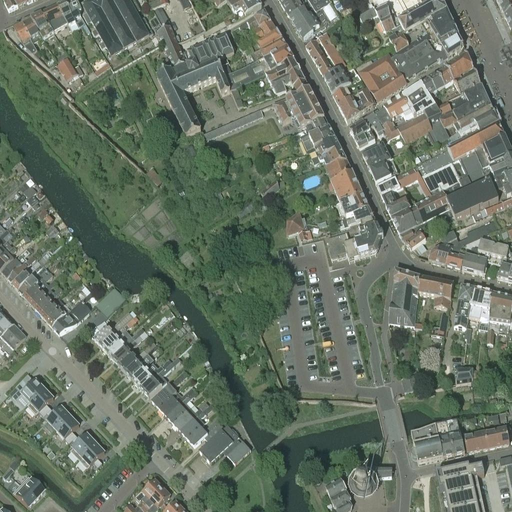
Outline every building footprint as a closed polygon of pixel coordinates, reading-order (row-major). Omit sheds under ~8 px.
[(1,0),(9,14),(16,11),(18,10),(12,0),(1,0)] [(12,0),(18,10),(25,6),(22,0),(12,0)] [(95,0),(93,1),(94,2),(82,8),(86,15),(82,18),(88,26),(91,24),(96,32),(91,34),(94,40),(99,37),(103,45),(99,47),(101,52),(106,50),(112,61),(153,37),(151,33),(147,35),(143,28),(147,26),(144,20),(140,23),(136,15),(140,13),(132,0),(95,0)] [(166,0),(159,0),(163,8),(169,6),(166,0)] [(212,0),(218,11),(227,5),(227,4),(230,2),(229,0),(212,0)] [(235,0),(230,3),(230,2),(227,4),(227,5),(234,16),(242,12),(246,19),(262,9),(256,0),(235,0)] [(302,4),(299,0),(289,0),(280,5),(286,15),(293,12),(292,10),(307,3),(306,1),(302,4)] [(313,23),(321,33),(325,30),(329,25),(338,20),(330,7),(332,5),(327,0),(305,0),(306,0),(306,1),(307,3),(311,8),(313,12),(310,14),(313,23)] [(441,0),(440,0),(397,0),(396,1),(395,0),(371,0),(377,9),(386,4),(392,16),(395,15),(400,24),(441,0)] [(447,14),(441,0),(400,24),(406,37),(426,26),(447,14)] [(511,0),(494,0),(495,1),(502,17),(511,11),(511,0)] [(74,1),(58,9),(68,28),(69,29),(73,36),(79,32),(83,30),(86,28),(81,19),(78,14),(81,13),(80,10),(75,1),(74,1)] [(311,8),(307,3),(292,10),(293,12),(286,15),(289,21),(305,13),(304,12),(306,11),(311,8)] [(406,37),(400,24),(395,15),(392,16),(386,4),(377,9),(358,20),(361,26),(377,18),(386,36),(391,33),(394,37),(400,34),(401,36),(388,43),(397,55),(409,48),(403,39),(406,37)] [(491,33),(499,30),(488,4),(480,8),(491,33)] [(68,28),(58,9),(41,16),(54,37),(54,36),(68,28)] [(456,12),(460,23),(469,19),(465,9),(456,12)] [(511,11),(502,17),(511,36),(511,35),(511,11)] [(307,16),(305,13),(289,21),(303,44),(314,37),(321,33),(313,23),(310,14),(307,16)] [(447,14),(426,26),(432,35),(442,51),(459,40),(459,39),(457,35),(453,26),(451,21),(450,21),(447,14)] [(271,25),(264,15),(254,21),(247,26),(246,26),(239,30),(242,34),(248,30),(252,35),(271,25)] [(54,37),(41,16),(32,20),(31,20),(44,44),(44,43),(54,37)] [(31,20),(23,25),(30,42),(31,44),(31,43),(32,44),(33,46),(38,44),(40,47),(44,45),(45,44),(44,43),(44,44),(31,20)] [(156,20),(150,23),(154,31),(160,28),(156,20)] [(473,21),(460,23),(464,46),(476,44),(473,21)] [(30,42),(23,25),(13,29),(25,49),(31,55),(36,51),(32,44),(31,43),(31,44),(30,42)] [(271,25),(252,35),(251,36),(256,46),(278,35),(271,25)] [(86,28),(83,30),(87,38),(91,36),(86,28)] [(157,36),(173,72),(187,66),(171,29),(157,36)] [(278,35),(256,46),(250,50),(251,51),(247,52),(244,54),(245,54),(247,59),(250,57),(254,55),(255,58),(260,55),(282,43),(278,36),(278,35)] [(371,62),(356,71),(359,75),(358,76),(370,96),(371,95),(378,106),(406,87),(404,83),(408,81),(409,82),(442,61),(443,64),(448,61),(446,58),(442,51),(432,35),(394,58),(394,59),(391,61),(389,56),(373,66),(371,62)] [(319,41),(321,45),(324,51),(333,46),(327,36),(319,41)] [(218,64),(234,57),(226,38),(187,55),(192,65),(194,64),(198,73),(218,64)] [(464,49),(459,40),(442,51),(448,61),(460,53),(461,54),(464,49)] [(319,41),(315,44),(306,50),(311,58),(321,53),(317,47),(321,45),(319,41)] [(260,55),(255,58),(254,55),(250,57),(253,63),(254,66),(263,62),(286,50),(282,43),(260,55)] [(338,56),(333,46),(324,51),(330,61),(338,56)] [(265,76),(294,63),(293,62),(287,50),(286,50),(263,62),(254,66),(236,75),(231,77),(225,79),(224,80),(231,95),(237,92),(266,79),(265,76)] [(38,53),(36,51),(31,55),(33,57),(40,63),(43,59),(38,53)] [(326,62),(321,53),(311,58),(317,68),(326,62)] [(338,56),(330,61),(336,71),(345,66),(338,56)] [(74,71),(75,71),(69,61),(66,57),(56,62),(60,68),(57,70),(66,85),(78,78),(74,71)] [(465,58),(438,77),(446,90),(453,85),(473,73),(468,59),(465,58)] [(333,72),(326,62),(317,68),(323,78),(333,72)] [(300,74),(294,63),(265,76),(266,79),(267,80),(267,81),(270,87),(300,74)] [(171,74),(156,81),(184,139),(186,142),(202,135),(183,97),(216,84),(221,98),(231,95),(224,80),(218,64),(198,73),(194,64),(192,65),(185,68),(186,70),(173,77),(172,74),(171,74)] [(108,65),(94,76),(97,80),(111,69),(108,65)] [(333,72),(323,78),(325,81),(344,71),(346,74),(348,73),(345,66),(336,71),(337,74),(334,75),(333,72)] [(78,69),(75,71),(74,71),(78,78),(79,80),(83,77),(78,69)] [(344,71),(325,81),(324,81),(332,97),(347,91),(351,89),(352,91),(361,85),(357,78),(351,82),(349,79),(347,80),(344,75),(346,74),(344,71)] [(481,88),(473,73),(453,85),(460,99),(461,99),(481,88)] [(293,91),(305,85),(300,74),(270,87),(275,96),(276,98),(287,94),(286,92),(285,90),(291,87),(293,91)] [(446,90),(438,77),(437,77),(429,82),(422,87),(431,103),(437,100),(436,98),(438,95),(437,95),(446,90)] [(297,98),(309,92),(308,90),(305,85),(293,91),(295,95),(297,98)] [(400,101),(384,111),(391,124),(394,130),(408,124),(425,117),(428,116),(436,111),(431,103),(422,87),(413,92),(400,101)] [(461,99),(436,111),(428,116),(425,117),(430,128),(455,115),(460,125),(490,108),(481,88),(461,99)] [(347,91),(332,97),(333,98),(338,108),(354,99),(359,96),(360,96),(357,91),(349,96),(347,91)] [(354,99),(338,108),(338,109),(340,112),(347,126),(360,117),(375,108),(376,107),(367,93),(367,91),(366,91),(360,96),(359,96),(362,101),(357,104),(354,99)] [(237,92),(231,95),(234,102),(235,103),(240,101),(240,100),(237,92)] [(272,108),(282,128),(290,124),(295,122),(300,132),(310,128),(324,122),(309,92),(297,98),(272,108)] [(240,101),(235,103),(238,111),(244,109),(240,101)] [(494,116),(490,108),(460,125),(455,115),(430,128),(432,133),(438,146),(449,140),(445,131),(454,127),(459,135),(458,136),(461,134),(494,116)] [(374,118),(373,118),(375,122),(385,138),(396,133),(394,130),(391,124),(384,111),(374,118)] [(261,114),(202,140),(205,145),(264,119),(261,114)] [(458,136),(449,140),(454,150),(458,147),(463,145),(464,145),(499,127),(494,117),(494,116),(461,134),(459,135),(458,136)] [(408,124),(394,130),(396,133),(385,138),(389,146),(400,140),(404,148),(406,147),(427,137),(426,136),(432,133),(430,128),(425,117),(408,124)] [(373,118),(363,125),(368,133),(373,130),(374,132),(379,142),(385,138),(375,122),(373,118)] [(308,137),(309,140),(329,131),(324,122),(310,128),(311,130),(305,132),(307,137),(308,137)] [(363,125),(350,133),(354,142),(369,134),(368,133),(363,125)] [(447,154),(417,169),(417,170),(419,174),(424,172),(426,178),(427,179),(452,167),(458,164),(505,140),(499,127),(464,145),(463,145),(458,147),(454,150),(447,153),(447,154)] [(300,141),(301,144),(307,158),(316,154),(315,152),(335,142),(335,141),(329,131),(309,140),(308,137),(307,137),(307,138),(300,141)] [(438,146),(432,133),(426,136),(427,137),(428,139),(433,149),(438,146)] [(369,134),(354,142),(359,152),(374,144),(369,134)] [(511,155),(505,140),(458,164),(465,178),(459,181),(462,187),(463,187),(511,160),(511,155)] [(286,141),(257,152),(259,155),(288,144),(286,141)] [(340,152),(335,142),(315,152),(316,154),(316,155),(318,154),(321,161),(340,152)] [(370,173),(391,163),(383,147),(363,158),(370,173)] [(321,161),(320,161),(318,161),(317,159),(311,160),(314,166),(320,165),(324,164),(326,169),(325,170),(326,170),(347,164),(340,152),(321,161)] [(511,160),(463,187),(469,199),(511,177),(511,160)] [(391,163),(370,173),(376,188),(398,177),(392,163),(391,164),(391,163)] [(326,170),(325,170),(331,184),(352,175),(351,173),(347,164),(326,170)] [(384,187),(377,190),(382,201),(392,196),(392,195),(414,184),(417,183),(418,184),(421,182),(431,202),(428,203),(425,204),(417,209),(422,222),(419,223),(420,227),(423,226),(450,213),(442,196),(459,188),(462,187),(459,181),(459,180),(458,178),(457,179),(452,167),(427,179),(426,178),(424,172),(419,174),(417,170),(410,174),(384,187)] [(152,172),(145,179),(157,190),(164,183),(152,172)] [(352,175),(331,184),(330,184),(340,207),(362,199),(361,197),(359,190),(356,184),(352,175)] [(511,177),(469,199),(463,187),(459,188),(442,196),(450,213),(455,224),(472,217),(484,212),(511,201),(511,177)] [(276,182),(260,196),(267,204),(286,189),(284,186),(278,188),(276,182)] [(26,186),(20,191),(23,196),(30,190),(26,186)] [(23,196),(29,202),(33,198),(37,195),(31,189),(30,190),(23,196)] [(392,196),(382,201),(384,205),(384,206),(386,209),(387,211),(397,206),(395,202),(392,195),(392,196)] [(29,202),(26,204),(32,210),(37,206),(39,205),(33,198),(29,202)] [(340,207),(336,209),(340,219),(344,217),(346,221),(369,212),(362,199),(340,207)] [(511,201),(484,212),(488,221),(488,222),(493,219),(511,211),(511,201)] [(397,206),(387,211),(398,237),(409,232),(420,227),(419,223),(422,222),(417,209),(411,212),(406,202),(397,206)] [(450,252),(449,255),(465,260),(466,255),(463,249),(490,238),(495,250),(508,246),(511,244),(511,242),(508,233),(511,231),(511,211),(493,219),(495,224),(466,237),(468,241),(458,245),(458,244),(450,252)] [(44,212),(37,217),(41,221),(47,215),(44,212)] [(369,212),(346,221),(342,223),(343,226),(342,229),(339,230),(340,233),(341,233),(374,222),(369,212)] [(488,221),(484,212),(472,217),(476,226),(488,221)] [(287,224),(287,225),(306,226),(304,221),(302,221),(300,214),(287,224)] [(49,219),(45,223),(49,228),(54,224),(49,219)] [(331,243),(326,245),(328,253),(328,254),(329,255),(334,254),(337,263),(338,263),(338,262),(353,258),(354,264),(360,262),(361,261),(369,259),(370,259),(376,257),(378,251),(378,250),(382,243),(383,242),(384,241),(382,237),(381,238),(374,222),(341,233),(330,237),(329,237),(331,243)] [(287,225),(287,238),(299,234),(304,232),(304,231),(306,227),(306,226),(287,225)] [(54,228),(46,235),(52,241),(59,234),(54,228)] [(413,240),(409,232),(398,237),(400,240),(404,246),(413,240)] [(6,234),(1,239),(2,239),(0,240),(0,251),(7,245),(4,242),(10,236),(7,233),(6,234)] [(310,234),(299,237),(302,245),(312,242),(310,234)] [(445,247),(457,242),(454,234),(439,240),(443,247),(445,247)] [(413,240),(404,246),(405,247),(410,252),(412,255),(425,244),(426,243),(434,243),(432,238),(424,241),(421,237),(420,236),(413,240)] [(490,238),(463,249),(466,255),(465,260),(485,265),(484,260),(487,258),(493,267),(502,269),(498,284),(509,286),(511,287),(511,257),(508,246),(495,250),(490,238)] [(457,242),(445,247),(450,252),(458,244),(457,242)] [(61,243),(43,260),(46,263),(64,247),(61,243)] [(0,263),(13,251),(7,245),(0,251),(0,263)] [(445,247),(443,247),(444,249),(432,256),(428,265),(444,269),(449,255),(450,252),(445,247)] [(13,251),(0,263),(0,274),(0,275),(14,262),(11,259),(17,254),(13,251)] [(7,282),(27,263),(25,261),(30,256),(26,253),(2,276),(7,282)] [(465,260),(449,255),(444,269),(460,274),(465,260)] [(27,263),(7,282),(13,288),(26,276),(25,276),(23,273),(28,269),(35,262),(32,258),(27,263)] [(465,260),(460,274),(462,274),(471,277),(484,280),(486,271),(486,269),(485,265),(465,260)] [(26,276),(13,288),(18,294),(43,270),(38,265),(25,276),(26,276)] [(44,269),(43,270),(18,294),(24,300),(50,276),(44,269)] [(418,297),(420,281),(395,274),(393,287),(388,327),(414,330),(415,326),(416,320),(417,301),(418,297)] [(50,276),(24,300),(30,306),(49,289),(46,286),(53,279),(50,276)] [(432,284),(420,281),(418,297),(428,300),(435,301),(434,310),(450,313),(454,288),(432,284)] [(54,284),(49,289),(30,306),(36,312),(54,296),(53,296),(51,293),(57,287),(54,284)] [(54,296),(36,312),(41,319),(54,307),(53,307),(51,304),(56,299),(63,293),(60,290),(53,296),(54,296)] [(456,320),(454,331),(466,333),(467,331),(468,323),(468,322),(475,292),(461,290),(458,305),(459,305),(456,320)] [(126,303),(115,292),(96,310),(101,315),(86,328),(90,333),(106,324),(108,322),(107,321),(126,303)] [(475,292),(468,322),(471,322),(479,324),(480,324),(484,294),(475,292)] [(479,324),(478,333),(481,333),(488,334),(491,321),(495,297),(484,294),(480,324),(479,324)] [(488,334),(487,348),(488,348),(492,349),(494,337),(508,339),(507,345),(509,345),(511,315),(511,314),(511,300),(495,297),(491,321),(488,334)] [(59,302),(53,307),(54,307),(41,319),(47,325),(65,308),(59,302)] [(67,318),(53,331),(59,338),(74,330),(77,327),(77,328),(80,325),(92,315),(85,307),(85,306),(82,303),(70,314),(66,317),(67,318)] [(65,308),(47,325),(53,331),(67,318),(66,317),(70,314),(67,311),(65,308)] [(169,312),(155,325),(159,329),(169,320),(171,321),(174,318),(169,312)] [(101,350),(133,321),(129,316),(110,333),(108,331),(94,343),(101,350)] [(433,330),(432,338),(444,340),(448,318),(442,317),(439,331),(433,330)] [(133,321),(101,350),(107,356),(129,337),(126,334),(137,324),(133,321)] [(0,340),(13,328),(7,322),(0,328),(0,340)] [(13,328),(0,340),(0,351),(1,352),(19,335),(13,328)] [(96,330),(90,336),(94,341),(100,336),(100,335),(96,330)] [(138,347),(152,333),(149,330),(145,334),(142,337),(135,343),(138,347)] [(129,337),(107,356),(113,363),(135,343),(142,337),(139,334),(132,340),(129,337)] [(19,335),(1,352),(1,353),(0,353),(0,354),(3,357),(4,356),(8,359),(25,341),(19,335)] [(130,354),(138,347),(135,343),(113,363),(119,370),(133,357),(130,354)] [(154,345),(144,354),(147,357),(151,354),(157,349),(156,348),(154,345)] [(136,361),(133,357),(119,370),(125,376),(147,357),(144,354),(136,361)] [(147,357),(125,376),(131,383),(145,371),(153,364),(151,361),(147,357)] [(171,373),(173,376),(184,367),(178,359),(173,364),(176,368),(171,373)] [(169,363),(162,369),(165,372),(172,366),(172,365),(169,363)] [(145,371),(131,383),(133,384),(141,394),(155,381),(165,372),(162,369),(159,371),(154,366),(147,372),(145,371)] [(155,381),(141,394),(149,402),(163,390),(168,385),(163,380),(175,369),(172,366),(165,372),(155,381)] [(465,370),(454,371),(456,386),(456,388),(472,386),(472,370),(465,370)] [(473,372),(473,384),(484,385),(485,373),(473,372)] [(159,412),(177,396),(173,393),(188,379),(184,375),(165,393),(152,405),(159,412)] [(417,377),(401,381),(405,397),(420,393),(417,377)] [(22,398),(16,403),(24,412),(28,409),(45,393),(37,384),(30,390),(24,384),(16,391),(17,393),(22,398)] [(177,396),(159,412),(166,420),(194,393),(192,391),(182,400),(178,395),(177,396)] [(54,402),(45,393),(31,407),(28,409),(37,418),(39,416),(44,420),(47,417),(52,413),(47,408),(54,402)] [(197,397),(194,393),(166,420),(173,427),(190,411),(186,407),(197,397)] [(190,411),(173,427),(180,435),(209,409),(206,406),(195,416),(190,411)] [(209,409),(180,435),(187,443),(200,431),(205,427),(201,422),(214,410),(211,407),(209,409)] [(47,417),(51,422),(48,425),(57,434),(71,420),(62,411),(56,417),(52,413),(47,417)] [(71,420),(57,434),(69,446),(72,443),(77,439),(72,434),(79,428),(71,420)] [(204,434),(200,431),(187,443),(194,450),(204,441),(208,445),(224,431),(216,423),(204,434)] [(445,425),(454,459),(465,457),(460,437),(457,423),(445,425)] [(454,459),(445,425),(438,426),(435,427),(444,462),(454,459)] [(415,462),(416,462),(418,467),(428,465),(437,463),(443,462),(444,462),(435,427),(420,433),(411,435),(413,444),(414,447),(413,447),(415,452),(413,453),(412,454),(411,455),(411,456),(411,457),(411,459),(412,459),(412,460),(413,462),(415,462)] [(224,431),(208,445),(199,454),(211,467),(225,454),(229,458),(228,459),(236,467),(251,453),(244,445),(240,441),(239,441),(227,428),(224,431)] [(495,433),(499,450),(510,448),(507,430),(495,433)] [(495,433),(485,435),(488,452),(499,450),(495,433)] [(488,452),(485,435),(474,437),(478,454),(488,452)] [(79,462),(96,446),(87,437),(81,443),(77,439),(72,443),(76,448),(70,453),(79,462)] [(478,454),(474,437),(463,439),(467,456),(478,454)] [(96,446),(79,462),(87,471),(93,466),(97,470),(102,466),(98,461),(105,455),(96,446)] [(511,463),(511,459),(499,462),(500,469),(511,466),(511,463)] [(478,511),(471,481),(474,480),(474,481),(485,479),(482,469),(472,471),(472,472),(469,472),(469,469),(440,475),(442,484),(438,485),(440,491),(444,491),(445,498),(442,499),(443,506),(447,505),(448,511),(478,511)] [(366,472),(369,483),(392,480),(392,472),(371,471),(366,472)] [(35,503),(43,495),(27,480),(20,488),(35,503)] [(345,493),(345,494),(347,493),(340,481),(325,490),(326,491),(329,502),(345,493)] [(355,488),(355,489),(355,490),(355,491),(355,492),(356,493),(356,494),(357,495),(358,496),(358,497),(359,497),(360,498),(361,498),(362,498),(363,498),(364,498),(365,498),(366,498),(367,498),(368,497),(369,497),(370,496),(371,495),(371,494),(372,493),(372,492),(372,491),(372,490),(372,489),(372,488),(372,487),(372,486),(371,485),(371,484),(370,484),(369,483),(368,482),(367,482),(366,481),(365,481),(364,481),(363,481),(362,481),(361,481),(360,482),(359,482),(358,483),(358,484),(357,484),(356,485),(356,486),(355,487),(355,488)] [(141,511),(163,492),(155,483),(142,495),(143,496),(141,496),(136,500),(135,502),(139,507),(137,509),(138,509),(135,511),(132,509),(128,511),(141,511)] [(20,488),(12,497),(28,511),(35,503),(20,488)] [(171,500),(163,492),(141,511),(150,511),(154,508),(158,511),(171,500)] [(345,493),(329,502),(330,502),(335,511),(351,511),(352,511),(348,504),(350,502),(345,494),(345,493)]
